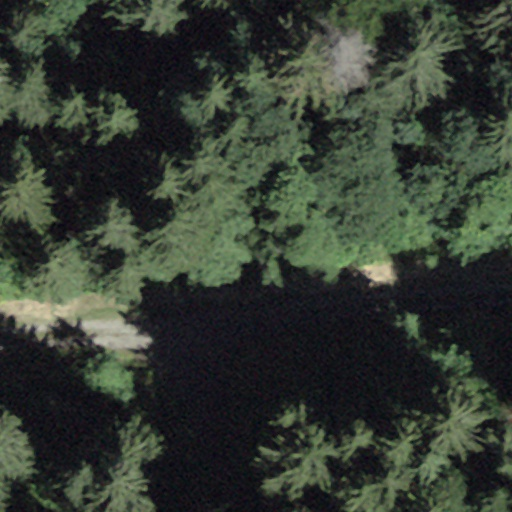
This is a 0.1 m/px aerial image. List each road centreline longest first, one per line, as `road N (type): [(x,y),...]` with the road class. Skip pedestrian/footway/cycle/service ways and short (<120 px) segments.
road 1 (track): [(0,370),(240,313),(511,296)]
road 2 (track): [(390,511),(246,421),(141,338)]
